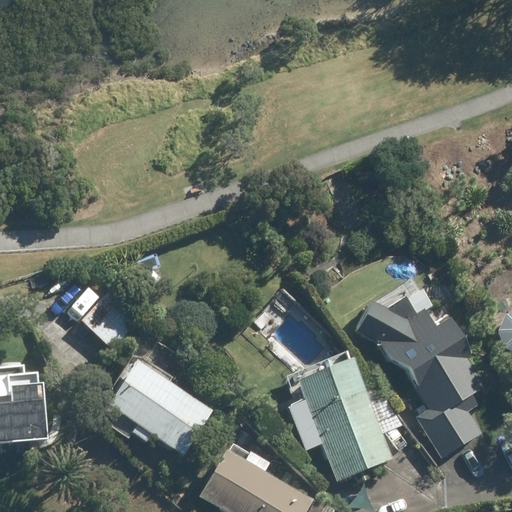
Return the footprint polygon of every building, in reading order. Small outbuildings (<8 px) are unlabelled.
[(139,324),(107,295),(81,324),(112,353),(139,324)] [(370,309),(356,339),(378,349),(390,367),(403,375),(427,412),(414,421),(440,462),(480,437),(467,417),(478,410),(471,398),(483,390),(466,365),(471,361),(448,325),(435,333),(423,315),(415,320),(404,303),(384,315),(370,309)] [(511,320),(504,324),(497,340),(502,355),(511,359),(511,320)] [(110,408),(106,413),(117,420),(110,433),(127,443),(131,438),(146,447),(150,440),(183,461),(211,417),(168,389),(171,383),(133,359),(104,404),(110,408)] [(357,390),(348,367),(292,389),(299,405),(285,411),(291,425),(304,419),(331,486),(387,463),(385,460),(357,390)] [(0,452),(38,449),(32,380),(0,383),(0,452)] [(209,511),(323,511),(310,504),(308,508),(259,478),(264,472),(227,450),(194,503),(209,511)]
